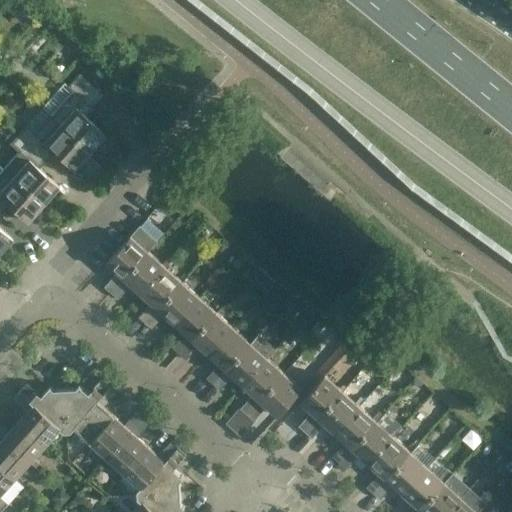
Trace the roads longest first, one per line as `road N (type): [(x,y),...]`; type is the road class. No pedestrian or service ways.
road 1 (residential): [(253,475),(42,295)]
road 2 (residential): [(42,295),(168,150)]
road 3 (trunk): [(380,0),(511,105)]
